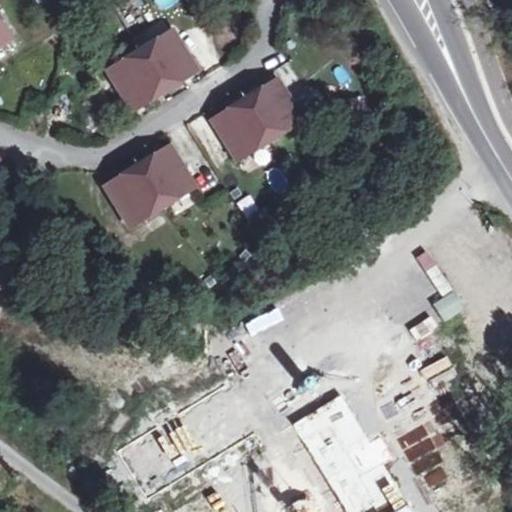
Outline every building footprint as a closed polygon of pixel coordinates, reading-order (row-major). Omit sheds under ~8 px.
[(178,0),(154,0),(158,11),(180,4),(178,0)] [(0,14),(0,43),(13,36),(0,14)] [(176,28),(113,67),(111,67),(136,107),(200,67),(176,28)] [(283,81),(219,120),(243,162),(307,121),(283,81)] [(63,136),(67,112),(53,109),(48,133),(63,136)] [(201,188),(177,147),(110,187),(136,227),(201,188)] [(156,388),(82,486),(108,505),(181,407),(156,388)]
